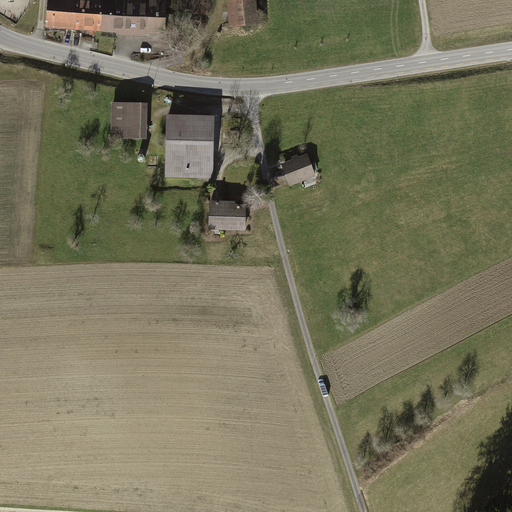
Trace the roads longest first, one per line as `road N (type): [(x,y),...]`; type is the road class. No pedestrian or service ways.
road 1 (track): [(270,195),(363,511)]
road 2 (tertiary): [(511,51),(250,89)]
road 3 (tertiary): [(250,89),(159,79),(0,37)]
